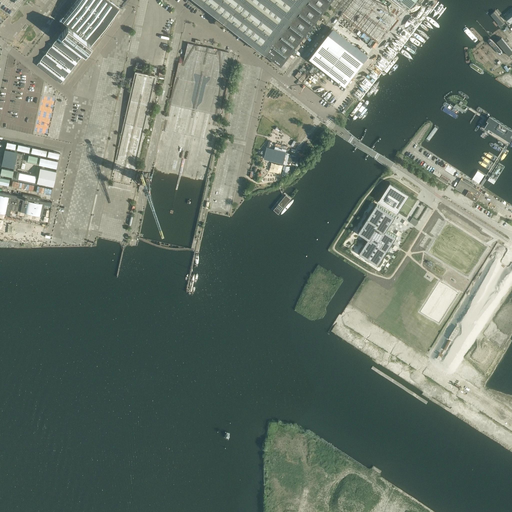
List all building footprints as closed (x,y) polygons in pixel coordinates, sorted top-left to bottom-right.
[(78,0),(63,21),(67,25),(92,43),(119,8),(109,0),(78,0)] [(331,0),(196,0),(202,4),(218,17),(214,21),(223,28),(225,26),(226,23),(280,66),(331,0)] [(373,0),(353,0),(337,21),(373,49),(397,18),(373,0)] [(490,15),(500,27),(506,22),(496,10),(490,15)] [(92,43),(67,25),(61,33),(85,51),(92,43)] [(61,83),(85,51),(61,33),(37,64),(61,83)] [(344,85),(363,61),(327,34),(308,58),(344,86),(344,85)] [(511,53),(511,49),(502,37),(497,41),(509,56),(511,53)] [(490,43),(504,58),(507,55),(494,40),(490,43)] [(153,172),(139,238),(191,249),(216,136),(215,135),(221,110),(219,106),(223,88),(222,82),(229,52),(187,43),(181,72),(174,80),(164,124),(153,172)] [(113,180),(131,183),(155,75),(151,74),(143,73),(137,71),(113,180)] [(511,139),(511,129),(490,115),(482,127),(509,145),(511,139)] [(266,148),(264,158),(283,163),(284,163),(284,165),(286,165),(289,153),(287,153),(286,152),(286,149),(275,146),(274,148),(274,149),(274,150),(266,148)] [(5,150),(2,165),(14,167),(15,161),(17,152),(5,150)] [(40,157),(39,164),(56,168),(58,161),(40,157)] [(2,168),(0,174),(12,177),(13,171),(2,168)] [(55,174),(43,171),(41,179),(53,181),(55,174)] [(17,172),(16,177),(35,182),(36,176),(17,172)] [(140,173),(139,177),(139,178),(142,178),(142,180),(150,182),(152,174),(144,172),(143,174),(140,173)] [(0,177),(0,183),(8,185),(9,179),(0,177)] [(461,179),(455,188),(476,201),(482,192),(461,179)] [(13,180),(11,186),(33,190),(34,184),(13,180)] [(398,212),(409,196),(409,195),(390,182),(378,201),(378,202),(397,214),(398,212)] [(37,185),(36,191),(50,194),(52,188),(37,185)] [(44,204),(51,205),(52,204),(52,203),(52,202),(51,202),(40,200),(41,197),(40,197),(23,194),(22,196),(0,191),(0,212),(5,214),(10,215),(11,210),(20,212),(20,211),(25,212),(39,215),(42,216),(44,204)] [(290,195),(277,211),(282,215),(295,199),(290,195)] [(391,223),(395,216),(377,204),(358,233),(368,239),(359,253),(378,265),(387,251),(391,245),(396,236),(391,233),(390,232),(386,230),(391,223)]
